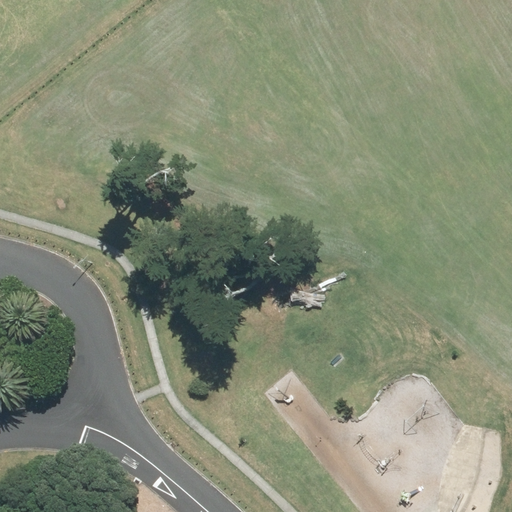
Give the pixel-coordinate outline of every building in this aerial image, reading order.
[(326,0),(324,22),(327,22),(329,22),(332,22),(334,22),(336,22),(339,21),(341,20),(343,19),(345,18),(347,16),(348,14),(350,12),(351,10),(352,8),(353,6),(354,4),(354,1),(354,0),(326,0)] [(511,40),(511,38),(511,0),(491,0),(486,4),(511,40)] [(0,75),(0,114),(19,99),(0,75)] [(146,145),(162,127),(134,102),(118,120),(146,145)] [(177,173),(193,155),(162,127),(146,145),(177,173)] [(193,155),(177,173),(204,196),(227,171),(200,147),(193,155)] [(496,302),(511,290),(511,262),(483,283),(496,302)]
